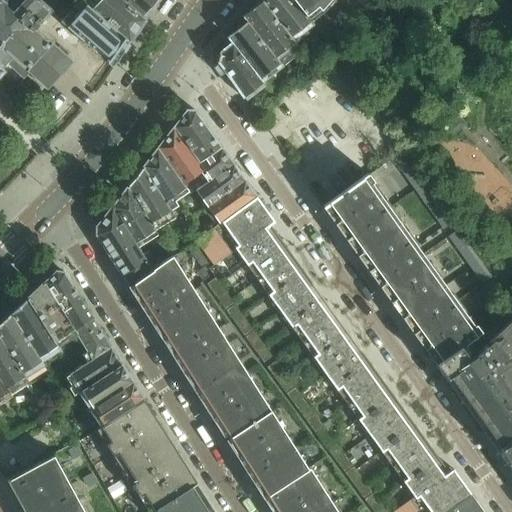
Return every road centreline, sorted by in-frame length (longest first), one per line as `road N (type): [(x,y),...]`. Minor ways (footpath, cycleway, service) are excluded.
road 1 (residential): [(511,511),(178,47)]
road 2 (residential): [(44,209),(238,511)]
road 3 (tertiary): [(44,209),(112,138),(178,47)]
